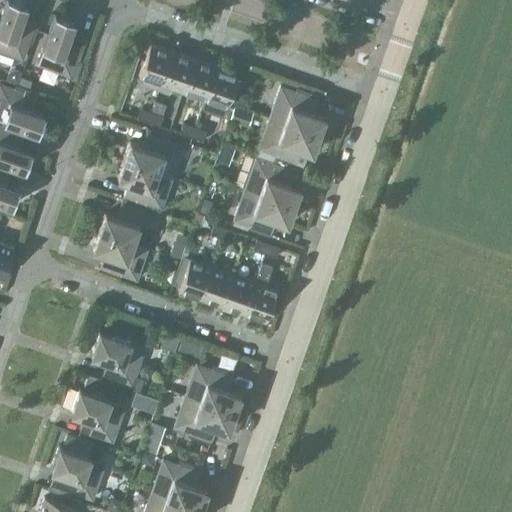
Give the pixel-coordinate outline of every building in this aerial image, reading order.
[(6,0),(0,18),(0,50),(22,58),(28,43),(32,44),(44,9),(16,0),(6,0)] [(37,63),(70,75),(75,59),(79,61),(91,26),(55,13),(37,63)] [(141,82),(159,88),(172,51),(150,43),(139,75),(143,77),(141,82)] [(172,51),(159,88),(169,92),(171,86),(182,90),(194,58),(172,51)] [(182,90),(204,98),(211,77),(215,66),(194,58),(182,90)] [(201,107),(223,115),(238,74),(215,66),(211,77),(204,98),(201,107)] [(8,72),(6,79),(17,82),(21,71),(14,69),(8,72)] [(44,113),(31,109),(38,91),(17,84),(16,88),(0,82),(0,118),(37,132),(44,113)] [(324,116),(313,112),(319,94),(297,86),(295,90),(280,85),(269,116),(318,133),(324,116)] [(136,117),(148,121),(151,113),(139,109),(136,117)] [(148,121),(159,125),(162,117),(151,113),(148,121)] [(272,157),(294,165),(300,147),(311,151),(318,133),(269,116),(258,148),(273,153),(272,157)] [(0,159),(25,168),(31,150),(19,145),(24,130),(4,123),(3,125),(0,123),(0,159)] [(180,132),(191,136),(194,128),(183,124),(180,132)] [(123,159),(172,176),(183,144),(167,139),(169,135),(147,127),(141,145),(130,141),(123,159)] [(191,136),(203,140),(205,132),(194,128),(191,136)] [(223,141),(219,152),(228,155),(232,144),(223,141)] [(244,187),(293,204),(299,187),(288,183),(294,165),(272,157),(271,162),(255,156),(244,187)] [(144,206),(146,202),(161,207),(172,176),(123,159),(117,176),(128,180),(122,198),(144,206)] [(0,200),(12,205),(18,186),(6,182),(11,167),(0,162),(0,200)] [(247,228),(269,236),(276,218),(287,222),(293,204),(244,187),(233,219),(249,224),(247,228)] [(99,230),(147,247),(158,215),(143,210),(144,206),(122,198),(116,216),(105,212),(99,230)] [(210,233),(221,237),(225,227),(213,223),(210,233)] [(221,237),(233,241),(236,231),(225,227),(221,237)] [(104,251),(97,269),(120,277),(121,273),(136,278),(147,247),(99,230),(92,247),(104,251)] [(253,248),(264,252),(268,242),(257,238),(253,248)] [(0,277),(3,278),(14,246),(0,241),(0,277)] [(264,252),(276,256),(279,246),(268,242),(264,252)] [(201,297),(212,265),(214,259),(203,256),(201,261),(189,257),(178,289),(201,297)] [(244,312),(266,320),(277,287),(266,283),(272,265),(261,261),(255,280),(244,312)] [(212,265),(201,297),(222,305),(233,272),(212,265)] [(222,305),(244,312),(255,280),(233,272),(222,305)] [(135,374),(145,345),(99,329),(90,353),(107,359),(101,378),(139,391),(144,378),(135,374)] [(181,339),(178,348),(187,351),(190,342),(181,339)] [(228,390),(235,372),(212,364),(211,368),(196,363),(185,394),(233,411),(240,393),(228,390)] [(88,432),(112,440),(125,403),(79,386),(70,411),(93,419),(88,432)] [(188,435),(210,443),(216,425),(227,429),(233,411),(185,394),(174,426),(189,431),(188,435)] [(59,444),(50,468),(54,469),(73,476),(69,490),(71,490),(92,498),(105,460),(88,454),(92,441),(67,433),(62,445),(59,444)] [(152,489),(200,506),(206,489),(195,485),(202,467),(179,459),(178,463),(163,458),(152,489)] [(198,511),(200,506),(152,489),(143,511),(198,511)] [(74,511),(76,507),(44,496),(38,511),(74,511)] [(109,497),(105,510),(112,511),(118,511),(122,501),(109,497)]
